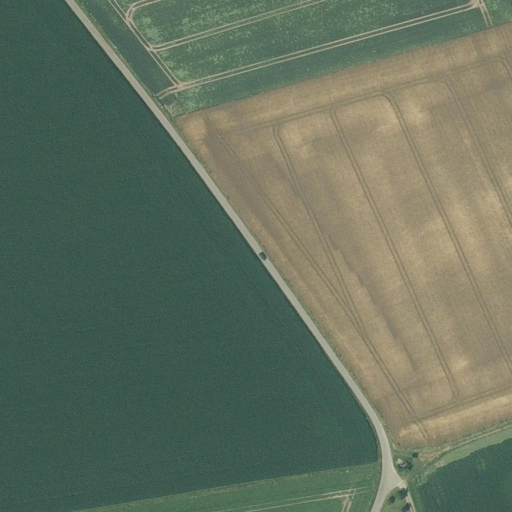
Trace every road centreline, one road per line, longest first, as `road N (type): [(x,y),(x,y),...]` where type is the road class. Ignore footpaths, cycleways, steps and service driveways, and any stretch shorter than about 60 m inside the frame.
road 1 (residential): [(374,511),(391,455),(381,427),(68,0)]
road 2 (track): [(388,447),(421,452),(511,422)]
